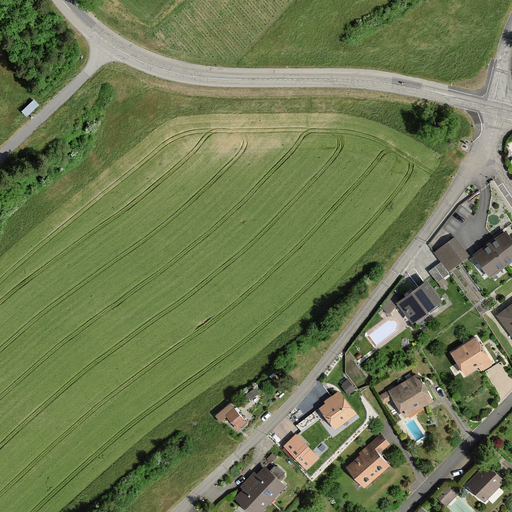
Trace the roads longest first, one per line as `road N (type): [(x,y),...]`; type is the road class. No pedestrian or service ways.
road 1 (unclassified): [(486,147),(309,383),(177,511)]
road 2 (unclassified): [(64,0),(109,46),(183,73),(377,83),(495,107)]
road 3 (residential): [(403,511),(511,401)]
